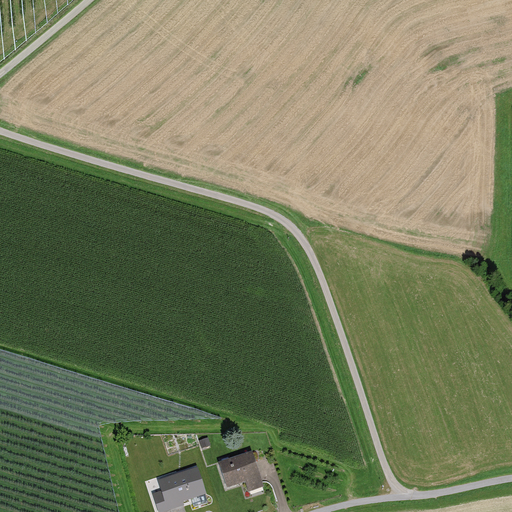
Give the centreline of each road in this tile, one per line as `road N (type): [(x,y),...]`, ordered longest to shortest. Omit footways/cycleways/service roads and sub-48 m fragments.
road 1 (track): [(404,497),(389,476),(308,250),(289,225),(0,130)]
road 2 (unclassified): [(323,511),(511,479)]
